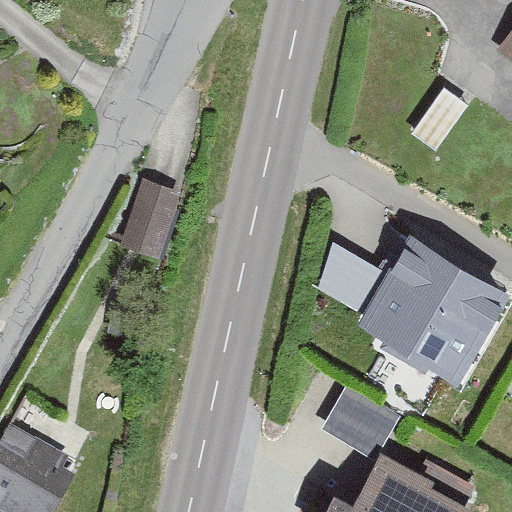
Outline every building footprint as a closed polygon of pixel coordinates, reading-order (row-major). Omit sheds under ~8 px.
[(470,103),(448,88),(417,135),(439,150),(470,103)] [(135,227),(170,238),(188,184),(154,172),(135,227)] [(345,236),(322,281),(371,304),(393,260),(345,236)] [(511,298),(411,240),(359,330),(459,388),(511,298)] [(384,443),(400,407),(347,384),(332,421),(384,443)] [(43,511),(85,435),(31,405),(0,462),(0,498),(25,511),(43,511)] [(437,482),(382,454),(352,511),(466,511),(431,494),(437,482)]
